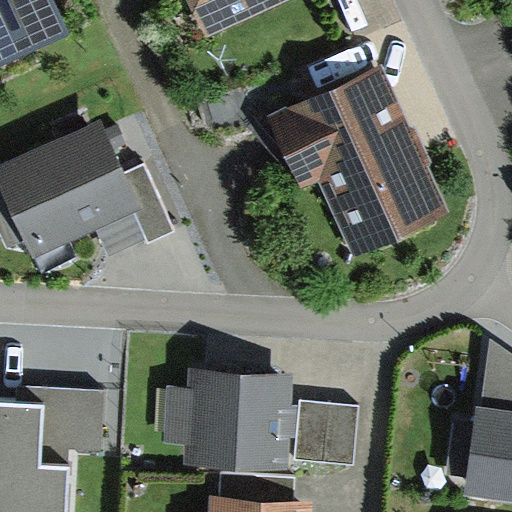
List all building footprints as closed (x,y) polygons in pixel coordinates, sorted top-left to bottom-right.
[(0,0),(0,67),(71,34),(54,0),(0,0)] [(191,0),(207,34),(280,0),(191,0)] [(352,256),(448,213),(382,66),(267,117),(302,194),(321,186),(352,256)] [(103,124),(0,169),(0,182),(35,260),(94,233),(108,263),(179,231),(146,158),(123,169),(103,124)] [(511,353),(491,338),(484,408),(511,411),(511,353)] [(191,390),(168,387),(165,444),(186,445),(185,464),(288,468),(293,375),(190,372),(191,390)] [(18,384),(17,404),(43,405),(40,467),(70,469),(71,449),(101,451),(105,388),(18,384)] [(358,405),(300,400),(294,459),(353,464),(358,405)] [(17,404),(0,402),(0,511),(67,511),(70,469),(40,467),(43,405),(17,404)] [(511,411),(484,408),(475,407),(464,496),(511,501),(511,411)] [(221,473),(220,498),(294,502),(296,477),(221,473)] [(311,511),(312,502),(294,502),(220,498),(211,498),(210,511),(311,511)]
